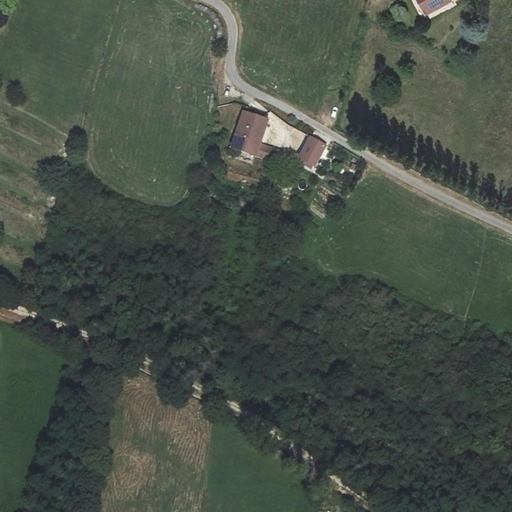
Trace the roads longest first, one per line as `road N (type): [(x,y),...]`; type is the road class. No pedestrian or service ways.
road 1 (track): [(0,303),(77,329),(249,415),(389,511)]
road 2 (unclassified): [(206,0),(234,23),(229,71),(238,83),(511,230)]
